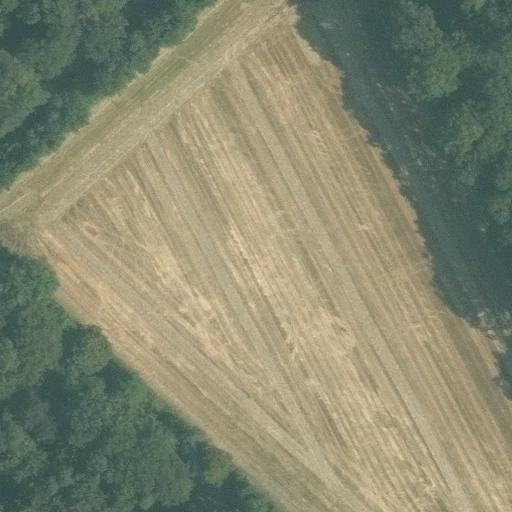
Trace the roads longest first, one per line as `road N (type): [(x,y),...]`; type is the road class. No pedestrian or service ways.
road 1 (track): [(0,305),(227,511)]
road 2 (track): [(145,0),(0,131)]
